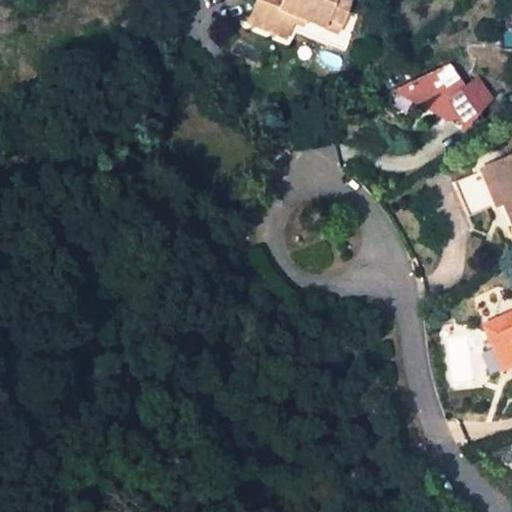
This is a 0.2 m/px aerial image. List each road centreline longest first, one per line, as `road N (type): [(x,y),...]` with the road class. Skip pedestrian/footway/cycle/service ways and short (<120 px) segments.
road 1 (residential): [(511,509),(482,496),(432,432),(404,304),(372,261)]
road 2 (residential): [(372,261),(379,223),(362,190),(328,174),(291,182),(267,212),(264,231),(276,266),(307,287)]
